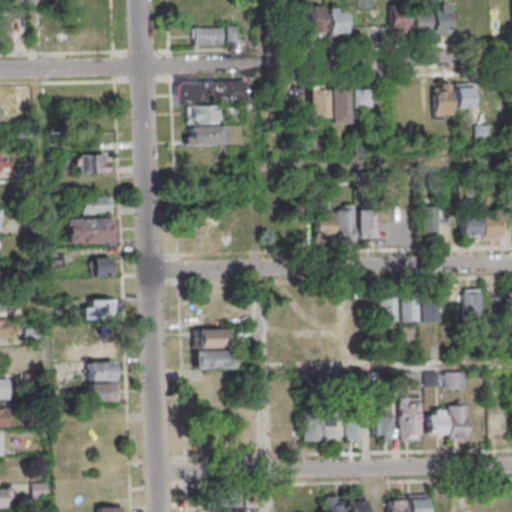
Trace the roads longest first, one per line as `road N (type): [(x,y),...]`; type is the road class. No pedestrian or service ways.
road 1 (residential): [(419,59),(0,69)]
road 2 (residential): [(147,270),(511,261)]
road 3 (residential): [(511,465),(155,472)]
road 4 (residential): [(147,270),(142,0)]
road 5 (residential): [(155,472),(147,270)]
